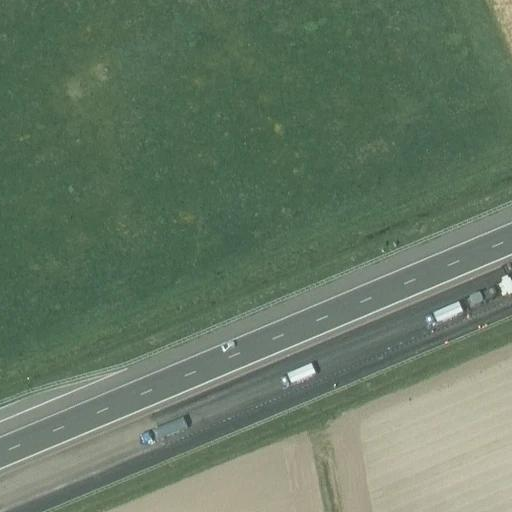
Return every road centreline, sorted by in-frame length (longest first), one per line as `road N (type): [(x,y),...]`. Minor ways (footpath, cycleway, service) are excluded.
road 1 (motorway): [(0,493),(511,280)]
road 2 (motorway): [(511,236),(0,448)]
